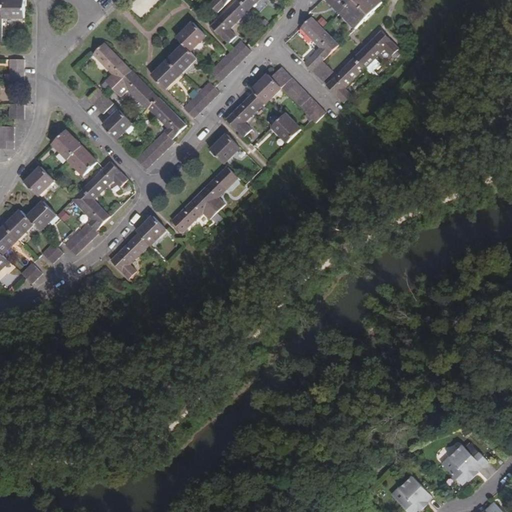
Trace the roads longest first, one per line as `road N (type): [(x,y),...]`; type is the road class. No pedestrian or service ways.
road 1 (residential): [(0,308),(52,285),(112,239),(154,191)]
road 2 (residential): [(154,191),(271,47)]
road 3 (residential): [(154,191),(66,101),(45,91)]
